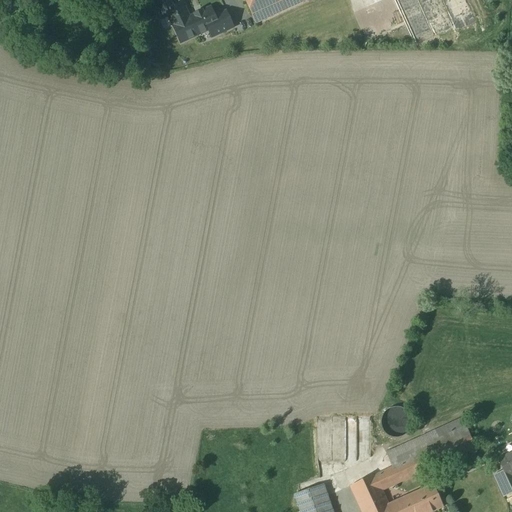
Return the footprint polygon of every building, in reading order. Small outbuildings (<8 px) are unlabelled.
[(317,0),(242,0),(254,27),(317,0)] [(210,8),(202,12),(202,11),(194,15),(195,16),(189,18),(182,4),(166,11),(179,40),(179,37),(180,37),(180,40),(179,40),(181,43),(194,37),(214,28),(217,35),(233,28),(226,12),(215,18),(210,8)] [(393,400),(386,402),(382,405),(379,410),(378,417),(379,422),(382,426),(388,429),(397,430),(404,426),(407,421),(408,414),(406,408),(402,403),(393,400)] [(424,511),(444,504),(434,479),(389,498),(383,485),(408,475),(407,474),(476,445),(462,413),(385,447),(391,462),(376,469),(349,480),(363,511),(424,511)] [(511,453),(499,460),(504,472),(507,477),(510,476),(511,474),(511,453)] [(507,477),(504,472),(494,477),(503,497),(511,492),(511,479),(510,476),(507,477)] [(335,511),(323,477),(294,488),(303,511),(335,511)]
